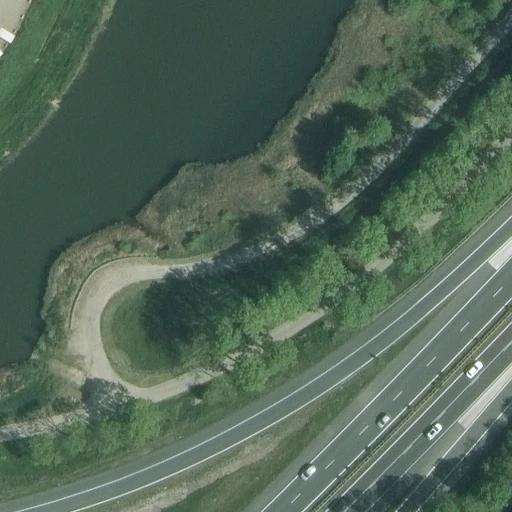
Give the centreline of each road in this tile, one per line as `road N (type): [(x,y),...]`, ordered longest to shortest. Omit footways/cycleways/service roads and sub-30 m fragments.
road 1 (unclassified): [(116,406),(92,330),(101,290),(123,274),(201,268),(264,248),(324,213),(389,154),(511,14)]
road 2 (motorway): [(511,226),(324,384),(198,455),(44,511)]
road 3 (unclassified): [(116,406),(206,371),(312,313),(436,213),(511,137)]
road 4 (motorway): [(511,274),(279,511)]
road 5 (motorway): [(363,511),(511,349)]
road 6 (motorway): [(409,511),(511,379)]
